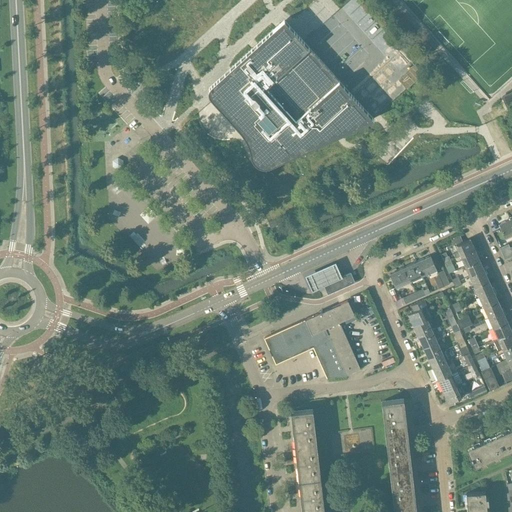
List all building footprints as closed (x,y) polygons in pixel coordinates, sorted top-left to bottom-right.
[(208,89),(208,91),(208,93),(209,95),(210,97),(239,128),(242,132),(244,136),(246,140),(248,144),(249,149),(250,153),(251,156),(252,158),(253,160),(255,162),(256,163),(258,165),(261,165),(263,166),(266,166),(268,166),(270,165),(374,118),(289,24),(284,19),(279,23),(229,68),(211,84),(210,85),(209,87),(208,89)] [(511,105),(511,91),(502,96),(508,107),(511,105)] [(282,223),(280,219),(279,217),(268,222),(271,228),(282,223)] [(511,233),(511,223),(510,218),(499,223),(505,237),(511,233)] [(475,249),(473,245),(470,238),(456,244),(460,255),(475,249)] [(479,259),(476,252),(475,249),(460,255),(465,265),(479,259)] [(436,268),(430,255),(416,261),(422,275),(436,268)] [(336,258),(305,271),(312,287),(343,274),(336,258)] [(484,269),(482,266),(479,259),(465,265),(470,276),(484,269)] [(422,275),(416,261),(404,267),(410,280),(422,275)] [(410,280),(404,267),(390,273),(396,287),(410,280)] [(488,280),(485,273),(484,269),(470,276),(474,286),(488,280)] [(449,284),(443,270),(438,272),(444,286),(449,284)] [(328,293),(351,282),(353,282),(354,281),(351,276),(350,273),(344,275),(344,276),(329,282),(327,287),(330,291),(328,292),(328,293)] [(493,290),(491,286),(488,280),(474,286),(479,296),(493,290)] [(426,295),(423,289),(416,292),(418,298),(426,295)] [(498,300),(493,290),(479,296),(484,307),(498,300)] [(418,298),(416,292),(403,298),(406,304),(418,298)] [(361,369),(340,322),(355,315),(348,299),(347,300),(323,311),(322,309),(318,311),(319,313),(264,337),(276,363),(313,346),(327,377),(347,375),(361,369)] [(431,316),(424,299),(411,305),(414,311),(408,313),(413,325),(427,319),(431,316)] [(502,311),(498,300),(484,307),(488,317),(502,311)] [(370,306),(361,310),(364,317),(373,313),(370,306)] [(449,309),(444,311),(447,318),(446,319),(448,322),(454,319),(453,316),(449,309)] [(507,321),(502,311),(488,317),(493,327),(507,321)] [(355,315),(344,320),(345,324),(357,319),(355,315)] [(432,329),(427,319),(413,325),(418,335),(432,329)] [(459,330),(454,319),(448,322),(453,333),(459,330)] [(511,331),(507,321),(493,327),(497,338),(511,331)] [(437,340),(432,329),(418,335),(423,347),(437,340)] [(464,341),(459,330),(453,333),(458,344),(464,341)] [(497,338),(493,340),(497,350),(502,348),(511,343),(511,332),(511,331),(497,338)] [(442,352),(437,340),(423,347),(428,358),(442,352)] [(469,352),(464,341),(458,344),(463,355),(469,352)] [(511,356),(511,343),(502,348),(507,358),(511,356)] [(447,363),(442,352),(428,358),(433,369),(447,363)] [(474,363),(469,352),(463,355),(468,366),(474,363)] [(505,371),(502,373),(506,382),(511,378),(511,356),(507,358),(511,369),(505,371)] [(482,358),(477,361),(480,367),(481,370),(487,367),(489,366),(485,357),(482,358)] [(451,374),(447,363),(433,369),(438,380),(451,374)] [(479,374),(474,363),(468,366),(473,377),(479,374)] [(494,375),(491,369),(488,370),(487,367),(481,370),(484,375),(485,374),(487,378),(494,375)] [(451,374),(438,380),(443,390),(456,384),(459,383),(462,382),(457,371),(451,374)] [(464,394),(459,383),(456,384),(443,390),(448,402),(464,394)] [(471,397),(488,390),(485,384),(469,392),(471,397)] [(407,431),(405,414),(403,399),(382,401),(386,434),(407,431)] [(316,442),(314,425),(312,409),(291,412),(295,444),(316,442)] [(511,448),(511,427),(496,435),(504,452),(511,448)] [(411,465),(409,449),(407,431),(386,434),(390,468),(411,465)] [(504,452),(496,435),(466,448),(475,466),(504,452)] [(320,476),(318,459),(316,442),(295,444),(299,478),(320,476)] [(415,499),(413,482),(411,465),(390,468),(393,501),(415,499)] [(303,511),(324,510),(322,493),(320,476),(299,478),(302,511),(303,511)] [(486,511),(486,507),(484,491),(465,493),(467,511),(486,511)] [(416,511),(415,499),(393,501),(394,511),(416,511)]
